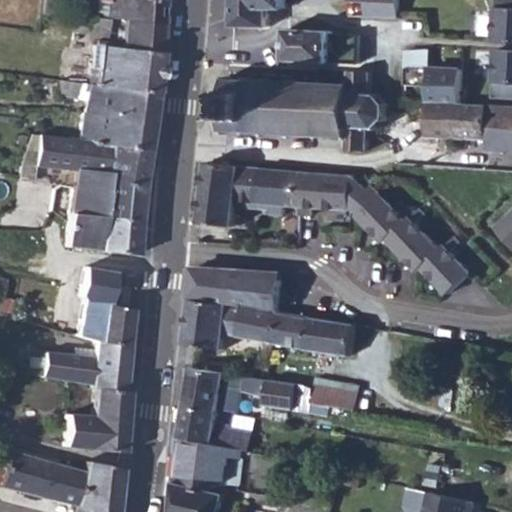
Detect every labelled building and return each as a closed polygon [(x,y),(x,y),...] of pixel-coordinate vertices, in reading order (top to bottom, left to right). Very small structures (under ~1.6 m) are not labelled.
[(43,0),(42,18),(62,19),(63,0),(43,0)] [(169,0),(107,0),(108,1),(116,2),(115,21),(129,21),(168,23),(169,0)] [(287,0),(232,0),(234,30),(267,31),(267,14),(287,14),(287,0)] [(511,0),(497,0),(495,41),(511,42),(511,0)] [(395,7),(363,6),(362,22),(395,23),(395,7)] [(114,34),(115,21),(77,19),(78,31),(114,34)] [(105,47),(100,88),(163,92),(168,23),(129,21),(126,48),(105,47)] [(286,35),(285,66),(329,68),(331,40),(332,38),(286,35)] [(356,41),(331,40),(329,68),(355,69),(356,41)] [(511,50),(497,50),(494,98),(511,99),(511,50)] [(408,71),(406,110),(425,110),(427,72),(408,71)] [(427,72),(425,110),(465,112),(466,75),(427,72)] [(342,141),(342,153),(366,154),(367,132),(373,132),(377,131),(386,121),(386,116),(382,105),(370,101),(372,78),(347,76),(346,91),(227,84),(223,136),(342,141)] [(100,88),(66,86),(64,100),(91,102),(90,119),(159,123),(162,100),(163,92),(100,88)] [(406,110),(405,123),(424,124),(425,110),(406,110)] [(511,114),(465,112),(425,110),(424,124),(424,144),(483,147),(483,158),(511,159),(511,114)] [(159,123),(90,119),(87,145),(119,147),(157,149),(159,123)] [(119,147),(87,145),(35,142),(27,173),(82,178),(117,181),(119,147)] [(153,184),(157,149),(119,147),(117,181),(153,184)] [(286,210),(287,174),(205,169),(200,230),(236,232),(238,207),(270,209),(269,218),(282,218),(282,209),(286,210)] [(353,179),(287,174),(286,210),(299,210),(298,219),(310,219),(311,211),(350,214),(351,211),(352,183),(353,179)] [(117,181),(82,178),(78,210),(114,215),(149,219),(151,208),(153,184),(117,181)] [(366,193),(352,183),(351,211),(359,216),(380,196),(371,188),(366,193)] [(359,216),(358,217),(385,244),(390,239),(415,213),(409,207),(400,216),(380,196),(359,216)] [(419,208),(415,213),(390,239),(421,270),(426,266),(442,249),(416,223),(425,214),(419,208)] [(78,210),(76,238),(75,247),(109,252),(114,215),(78,210)] [(145,256),(149,219),(114,215),(109,252),(145,256)] [(489,236),(511,258),(511,215),(509,215),(489,236)] [(462,240),(456,235),(442,249),(426,266),(452,292),(473,270),(452,250),(462,240)] [(0,270),(18,274),(22,257),(28,256),(27,250),(0,248),(0,270)] [(116,269),(88,265),(83,296),(105,301),(99,340),(133,347),(138,306),(112,301),(116,269)] [(232,271),(227,298),(248,302),(253,274),(232,271)] [(248,302),(288,307),(303,310),(321,313),(324,291),(312,291),(313,283),(253,274),(248,302)] [(119,283),(117,302),(126,302),(128,284),(119,283)] [(227,298),(197,294),(191,343),(230,349),(234,334),(284,342),(288,307),(248,302),(227,298)] [(288,307),(284,342),(359,355),(364,319),(321,313),(303,310),(288,307)] [(133,347),(99,340),(97,358),(49,353),(47,377),(91,385),(129,387),(133,347)] [(33,351),(30,375),(47,377),(49,353),(33,351)] [(230,374),(194,369),(189,405),(244,414),(248,388),(229,385),(230,374)] [(12,380),(0,379),(0,398),(13,399),(12,380)] [(319,387),(275,380),(273,398),(317,406),(319,387)] [(91,385),(91,413),(106,413),(107,417),(128,419),(131,391),(129,387),(91,385)] [(316,417),(317,406),(273,398),(270,420),(314,428),(316,417)] [(236,413),(189,405),(185,438),(221,445),(246,450),(254,452),(257,431),(234,428),(236,413)] [(316,417),(331,420),(332,408),(317,406),(316,417)] [(91,413),(65,413),(63,443),(88,445),(88,450),(124,452),(128,419),(107,417),(106,413),(91,413)] [(221,445),(185,438),(182,438),(179,440),(178,454),(179,456),(182,457),(179,484),(229,490),(232,460),(245,460),(246,450),(221,445)] [(82,506),(90,462),(85,461),(81,462),(0,449),(0,489),(76,504),(82,506)] [(129,466),(90,462),(82,506),(76,504),(74,511),(121,511),(122,509),(129,466)] [(179,484),(174,511),(226,511),(229,490),(179,484)] [(475,511),(478,500),(413,488),(409,505),(413,511),(417,511),(475,511)]
